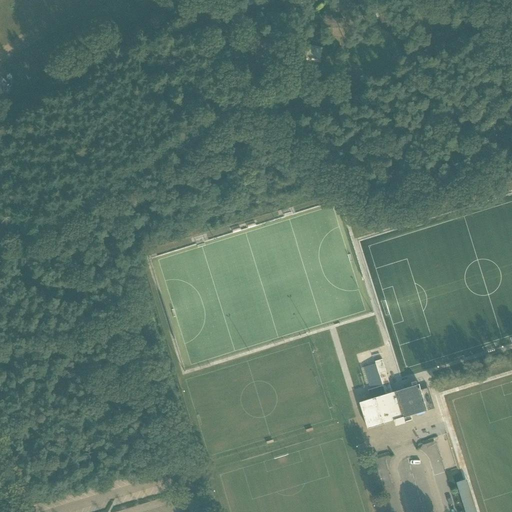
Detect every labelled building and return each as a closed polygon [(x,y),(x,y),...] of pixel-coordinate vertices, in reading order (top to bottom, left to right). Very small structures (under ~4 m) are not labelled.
[(29,0),(36,14),(53,7),(49,0),(29,0)] [(115,0),(113,0),(108,3),(118,21),(125,18),(115,0)] [(386,10),(395,25),(408,18),(400,2),(386,10)] [(28,4),(11,10),(13,17),(23,13),(26,22),(34,19),(28,4)] [(100,9),(103,16),(109,13),(106,6),(100,9)] [(302,10),(283,18),(290,34),(309,27),(302,10)] [(376,23),(386,17),(382,11),(372,16),(376,23)] [(320,27),(343,28),(344,19),(331,18),(331,15),(320,15),(320,27)] [(261,21),(243,26),(249,47),(267,42),(261,21)] [(241,56),(233,45),(221,52),(228,64),(241,56)] [(319,59),(321,48),(306,45),(304,56),(319,59)] [(18,61),(6,68),(17,86),(28,79),(18,61)] [(28,64),(23,67),(27,73),(32,70),(28,64)] [(278,89),(283,99),(292,95),(293,96),(299,93),(292,81),(278,89)] [(297,82),(295,83),(298,91),(301,89),(304,88),(300,81),(297,82)] [(307,92),(300,95),(303,100),(309,97),(307,92)] [(382,359),(375,362),(376,364),(364,368),(373,399),(360,402),(368,429),(396,420),(398,424),(397,425),(412,421),(412,420),(407,421),(406,418),(427,411),(419,384),(417,385),(416,382),(412,383),(413,386),(392,393),(386,372),(382,359)] [(478,511),(467,477),(457,480),(466,511),(478,511)]
